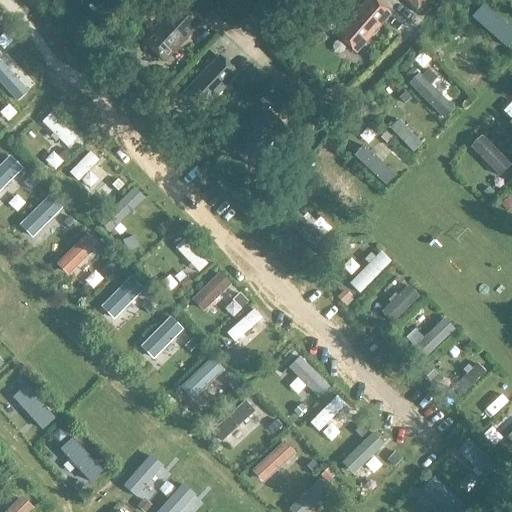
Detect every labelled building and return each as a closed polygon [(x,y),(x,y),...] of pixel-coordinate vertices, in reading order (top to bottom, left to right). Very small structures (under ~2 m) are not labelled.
[(62,0),(58,5),(93,34),(104,22),(77,0),(62,0)] [(511,10),(504,3),(496,12),(511,27),(511,10)] [(366,4),(337,37),(356,53),(384,20),(366,4)] [(177,9),(145,44),(163,61),(196,27),(177,9)] [(37,25),(14,50),(25,60),(48,34),(37,25)] [(472,89),(484,78),(480,73),(474,68),(455,49),(443,60),(472,89)] [(66,54),(49,80),(61,89),(79,63),(66,54)] [(200,112),(215,97),(237,75),(216,55),(179,93),(200,112)] [(452,110),(429,87),(436,79),(427,71),(421,77),(413,68),(406,76),(411,81),(408,84),(441,117),(443,120),(452,110)] [(101,76),(79,96),(87,105),(108,84),(101,76)] [(405,92),(399,98),(404,103),(410,98),(405,92)] [(511,117),(509,114),(496,126),(511,142),(511,117)] [(261,115),(231,147),(249,164),(279,132),(261,115)] [(389,129),(412,153),(421,144),(398,120),(390,127),(389,129)] [(57,121),(37,142),(46,150),(66,129),(57,121)] [(119,153),(141,132),(132,123),(110,144),(119,153)] [(392,137),(386,131),(381,136),(387,142),(392,137)] [(171,141),(147,165),(156,173),(174,154),(179,149),(171,141)] [(213,149),(208,144),(197,154),(203,160),(213,149)] [(359,147),(351,155),(382,183),(390,175),(376,162),(379,159),(375,155),(372,158),(359,147)] [(65,150),(57,157),(62,163),(71,156),(65,150)] [(78,156),(58,178),(68,186),(88,164),(78,156)] [(30,176),(23,184),(31,190),(37,182),(30,176)] [(117,180),(111,186),(117,192),(124,186),(117,180)] [(308,186),(301,193),(309,200),(316,193),(308,186)] [(489,187),(483,192),(489,199),(495,194),(489,187)] [(238,210),(214,233),(222,241),(229,236),(233,239),(238,234),(234,230),(246,219),(238,210)] [(324,239),(295,211),(285,222),(313,249),(324,239)] [(62,217),(47,230),(56,240),(71,228),(62,217)] [(134,236),(122,241),(127,253),(138,248),(134,236)] [(76,265),(93,251),(83,239),(66,253),(76,265)] [(183,243),(163,265),(172,273),(174,271),(179,275),(185,268),(180,264),(192,251),(183,243)] [(271,245),(252,265),(260,274),(280,253),(271,245)] [(374,258),(345,287),(356,298),(384,269),(374,258)] [(213,274),(194,296),(203,304),(206,300),(211,304),(217,298),(212,294),(222,282),(213,274)] [(186,278),(179,284),(184,289),(191,284),(186,278)] [(310,282),(289,304),(298,312),(309,301),(314,306),(319,300),(314,295),(319,290),(310,282)] [(392,324),(418,297),(406,286),(381,313),(392,324)] [(345,291),(338,298),(344,303),(350,297),(345,291)] [(238,295),(233,300),(240,308),(246,303),(238,295)] [(366,311),(360,304),(353,311),(359,318),(366,311)] [(0,341),(16,357),(32,340),(6,316),(0,321),(0,341)] [(380,319),(373,325),(381,333),(387,327),(380,319)] [(346,320),(322,344),(331,352),(355,328),(346,320)] [(426,355),(451,330),(442,321),(437,326),(434,322),(423,332),(427,336),(417,345),(426,355)] [(272,325),(244,354),(253,362),(269,345),(273,349),(278,342),(275,339),(281,333),(272,325)] [(191,340),(184,347),(189,352),(196,345),(191,340)] [(471,342),(467,346),(470,350),(475,346),(471,342)] [(385,350),(357,377),(366,386),(381,371),(385,375),(394,366),(390,362),(393,359),(385,350)] [(241,360),(235,365),(244,376),(250,371),(241,360)] [(476,363),(451,388),(460,397),(484,372),(476,363)] [(427,364),(419,372),(429,381),(437,374),(427,364)] [(230,374),(223,381),(231,389),(238,382),(230,374)] [(289,376),(273,385),(284,404),(300,395),(289,376)] [(325,382),(306,404),(315,412),(334,390),(325,382)] [(511,387),(507,383),(483,406),(492,415),(511,396),(511,387)] [(416,403),(391,422),(399,432),(423,412),(416,403)] [(300,405),(293,412),(297,416),(304,410),(300,405)] [(345,442),(353,428),(343,423),(335,437),(345,442)] [(197,473),(212,457),(203,450),(189,465),(197,473)] [(394,452),(387,460),(393,467),(401,459),(394,452)] [(311,472),(316,467),(311,461),(306,466),(311,472)] [(82,474),(96,483),(102,475),(88,465),(82,474)] [(327,469),(320,476),(327,483),(334,475),(327,469)] [(225,472),(212,486),(230,502),(243,488),(225,472)] [(354,485),(347,499),(376,511),(389,511),(394,504),(354,485)] [(113,493),(105,500),(115,511),(121,511),(126,508),(113,493)]
